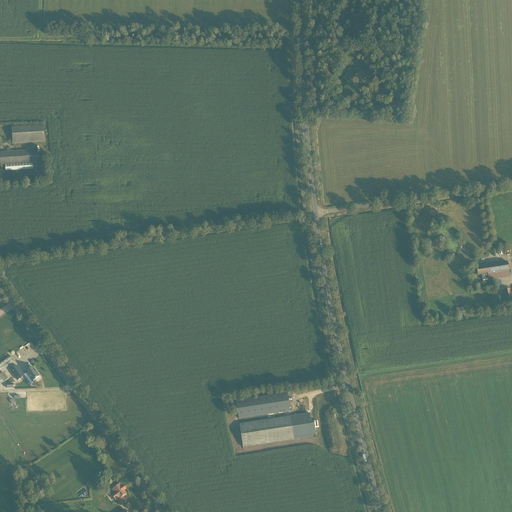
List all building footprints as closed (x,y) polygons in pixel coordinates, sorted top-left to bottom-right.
[(360,73),(355,76),(356,77),(357,79),(356,80),(358,83),(360,82),(360,83),(361,82),(362,83),(365,81),(364,80),(365,79),(365,78),(366,78),(364,75),(363,76),(362,75),(361,73),(360,73)] [(13,145),(45,143),(44,125),(11,127),(13,145)] [(0,165),(38,163),(37,150),(0,152),(0,184),(34,182),(33,169),(0,171),(0,165)] [(496,279),(510,276),(507,262),(494,264),(496,279)] [(496,279),(494,264),(477,267),(477,271),(478,275),(481,275),(483,281),(496,279)] [(31,342),(24,347),(27,352),(34,348),(31,342)] [(22,345),(11,352),(15,358),(26,352),(22,345)] [(0,363),(0,372),(14,362),(10,357),(0,363)] [(24,376),(17,366),(10,371),(18,381),(24,376)] [(33,368),(26,373),(27,373),(30,378),(28,380),(31,384),(34,382),(33,381),(39,376),(33,368)] [(0,374),(0,379),(1,378),(4,382),(8,379),(4,372),(0,374)] [(287,394),(236,400),(238,419),(289,413),(287,394)] [(310,414),(239,423),(242,447),(314,438),(313,433),(316,432),(314,421),(311,422),(310,414)] [(123,497),(126,494),(124,491),(126,490),(123,487),(122,487),(120,484),(110,492),(112,494),(111,495),(116,502),(117,501),(121,506),(126,502),(123,497)]
